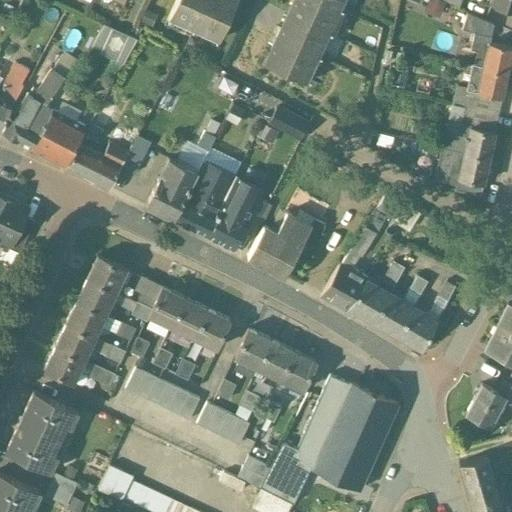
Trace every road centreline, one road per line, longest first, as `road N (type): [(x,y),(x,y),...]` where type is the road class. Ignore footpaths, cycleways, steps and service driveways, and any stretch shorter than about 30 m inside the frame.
road 1 (residential): [(76,188),(340,321),(391,363),(427,411)]
road 2 (residential): [(319,134),(499,235)]
road 3 (residential): [(499,235),(486,284),(427,411)]
road 4 (residential): [(76,188),(0,353)]
